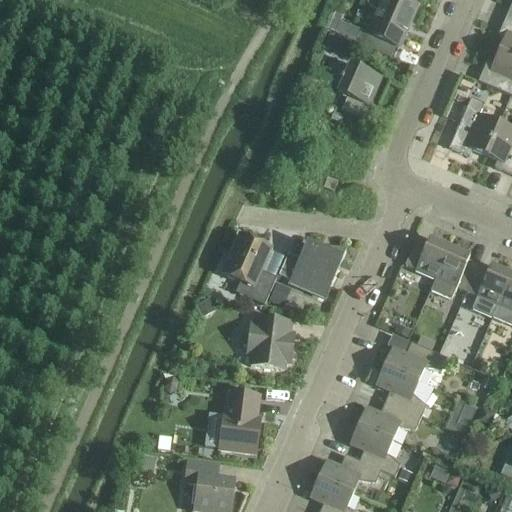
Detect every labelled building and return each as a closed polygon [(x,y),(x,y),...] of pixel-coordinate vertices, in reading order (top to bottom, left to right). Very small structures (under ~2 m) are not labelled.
[(360,34),(355,45),(389,60),(394,49),(398,51),(416,9),(412,7),(415,0),(366,0),(365,4),(369,11),(377,14),(367,37),(360,34)] [(498,55),(511,61),(511,23),(505,20),(497,40),(503,43),(498,55)] [(511,61),(498,55),(492,68),(486,65),(477,85),(511,100),(511,61)] [(341,113),(348,117),(366,124),(372,111),(369,109),(381,81),(349,67),(343,81),(341,80),(339,83),(341,84),(336,96),(346,100),(341,113)] [(305,99),(296,95),(291,105),(301,109),(305,99)] [(484,159),(498,127),(479,118),(483,107),(470,102),(448,151),(468,160),(471,154),(484,159)] [(511,132),(498,127),(484,159),(496,164),(493,171),(511,179),(511,132)] [(323,191),(333,195),(337,185),(327,181),(323,191)] [(239,239),(231,257),(222,277),(240,285),(235,296),(264,309),(276,281),(260,274),(270,252),(239,239)] [(435,283),(449,251),(428,242),(425,250),(414,245),(404,269),(415,273),(414,274),(435,283)] [(346,252),(329,250),(321,249),(319,253),(306,247),(300,262),(288,257),(278,279),(290,283),(288,287),(323,302),(346,252)] [(466,295),(476,272),(466,267),(469,260),(449,251),(435,283),(430,294),(450,303),(455,291),(466,295)] [(486,277),(476,272),(466,295),(476,300),(471,312),(491,321),(510,278),(490,269),(486,277)] [(511,330),(511,329),(511,278),(510,278),(491,321),(511,330)] [(276,287),(269,304),(283,310),(290,293),(276,287)] [(290,325),(270,323),(256,321),(255,329),(249,328),(245,357),(251,358),(250,370),(283,374),(284,366),(290,367),(294,338),(288,337),(290,325)] [(446,362),(429,354),(410,346),(405,358),(391,351),(383,370),(418,385),(423,372),(441,375),(446,362)] [(412,399),(418,385),(383,370),(375,389),(389,395),(384,406),(420,422),(425,410),(412,399)] [(177,394),(179,386),(172,380),(163,383),(162,391),(169,397),(177,394)] [(259,399),(239,397),(227,395),(225,417),(223,417),(218,453),(255,458),(260,422),(256,421),(259,399)] [(415,434),(420,422),(384,406),(379,417),(365,411),(357,430),(392,445),(398,431),(415,434)] [(464,409),(456,427),(467,432),(475,414),(464,409)] [(394,480),(399,470),(386,459),(392,445),(357,430),(349,448),(363,454),(359,465),(394,480)] [(159,439),(157,452),(169,454),(171,441),(159,439)] [(394,482),(394,480),(359,465),(345,459),(340,470),(326,464),(317,483),(352,498),(358,485),(375,487),(380,476),(394,482)] [(218,469),(198,466),(187,465),(185,487),(197,488),(197,494),(194,511),(229,511),(233,485),(216,483),(218,469)] [(511,468),(505,465),(500,477),(511,482),(511,468)] [(449,476),(447,482),(450,488),(456,490),(460,480),(449,476)] [(346,511),(352,498),(317,483),(309,501),(323,508),(321,511),(346,511)] [(501,511),(511,511),(511,498),(507,497),(501,511)]
